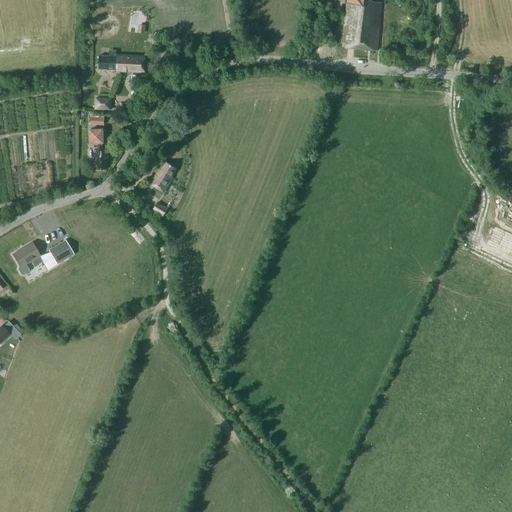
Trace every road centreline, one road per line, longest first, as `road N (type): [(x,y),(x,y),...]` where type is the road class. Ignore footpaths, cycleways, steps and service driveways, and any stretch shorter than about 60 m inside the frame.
road 1 (unclassified): [(100,189),(150,112),(187,80),(224,65),(279,60),(511,80)]
road 2 (track): [(462,42),(452,120),(486,198),(472,246),(511,265)]
road 3 (unclassified): [(100,189),(158,243),(172,313)]
